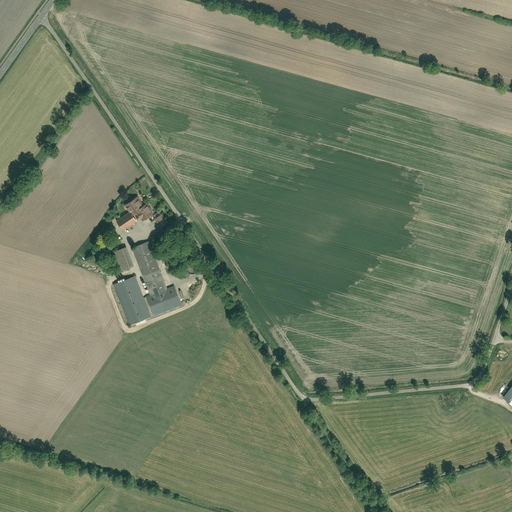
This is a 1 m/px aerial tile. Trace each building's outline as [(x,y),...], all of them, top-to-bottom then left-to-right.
[(115,220),(122,229),(135,219),(131,213),(135,211),(141,219),(151,211),(144,202),(142,203),(135,194),(123,204),(128,210),(115,220)] [(162,208),(149,216),(157,228),(169,220),(162,208)] [(110,227),(105,231),(109,236),(114,232),(110,227)] [(148,241),(132,247),(149,293),(145,295),(153,316),(182,305),(174,285),(167,288),(148,241)] [(131,264),(125,246),(113,251),(120,269),(131,264)] [(198,268),(198,267),(198,265),(197,264),(197,263),(196,262),(195,261),(194,261),(192,260),(191,260),(190,260),(188,261),(187,261),(186,262),(185,263),(185,264),(185,266),(184,267),(185,269),(185,270),(186,271),(187,272),(188,273),(189,273),(190,274),(191,274),(193,274),(194,273),(195,272),(196,272),(197,270),(198,269),(198,268)] [(259,352),(254,355),(256,359),(258,358),(260,362),(264,360),(259,352)]
